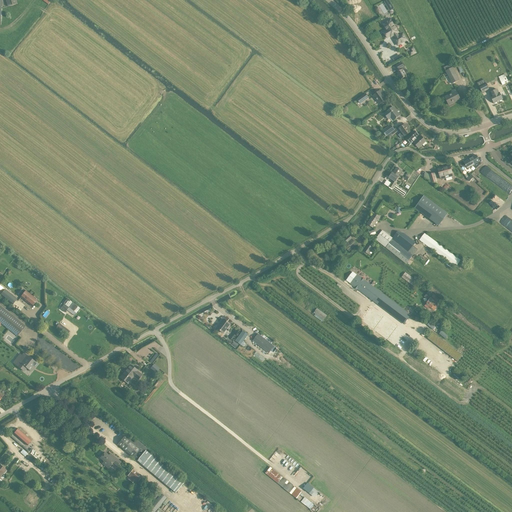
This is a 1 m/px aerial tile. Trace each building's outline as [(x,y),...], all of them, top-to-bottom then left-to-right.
[(397,46),(405,41),(401,35),(398,37),(397,34),(398,33),(390,20),(383,25),(387,31),(383,33),(387,38),(392,35),(393,36),(394,35),(396,38),(393,40),(397,46)] [(410,48),(412,51),(409,53),(410,56),(417,53),(413,46),(410,48)] [(413,85),(412,82),(403,67),(404,67),(402,63),(396,66),(398,70),(399,70),(400,71),(396,73),(400,80),(403,79),(408,88),(413,85)] [(452,68),(445,72),(452,84),(459,80),(452,68)] [(506,77),(500,80),(502,85),(508,82),(506,77)] [(489,89),(486,84),(479,87),(482,93),(489,89)] [(499,93),(497,90),(489,93),(491,97),(490,97),(494,104),(503,100),(499,93)] [(379,105),(386,100),(382,95),(383,95),(380,91),(373,96),(379,105)] [(449,105),(460,100),(456,92),(445,97),(449,105)] [(368,98),(365,94),(357,100),(360,104),(368,98)] [(392,122),(400,116),(393,108),(384,115),(388,120),(390,119),(392,122)] [(401,133),(398,135),(401,139),(404,137),(411,132),(405,125),(399,130),(401,133)] [(390,133),(394,130),(391,126),(382,132),(386,137),(388,135),(391,134),(390,133)] [(414,131),(406,139),(410,143),(411,143),(413,141),(413,142),(416,139),(415,139),(419,135),(414,131)] [(418,149),(426,142),(421,136),(414,143),(413,144),(418,149)] [(476,155),(473,157),(463,162),(467,169),(480,162),(476,155)] [(452,177),(452,174),(450,166),(438,169),(441,178),(445,177),(445,179),(452,177)] [(398,177),(402,171),(397,168),(393,174),(392,173),(388,178),(393,181),(391,184),(387,181),(384,185),(389,188),(389,187),(392,189),(395,186),(397,182),(396,181),(398,178),(398,177)] [(395,186),(392,189),(404,197),(406,193),(395,186)] [(448,214),(424,196),(415,209),(439,226),(448,214)] [(373,228),(380,218),(374,214),(367,225),(373,228)] [(393,238),(382,230),(375,240),(406,264),(413,256),(408,252),(416,242),(404,233),(397,232),(393,238)] [(455,267),(460,261),(424,234),(419,240),(455,267)] [(352,239),(351,238),(349,236),(344,240),(347,243),(348,243),(349,245),(353,241),(352,239)] [(370,256),(375,249),(368,245),(364,251),(370,256)] [(353,272),(346,280),(404,324),(411,315),(353,272)] [(405,272),(402,277),(412,285),(416,281),(405,272)] [(1,295),(12,305),(17,299),(5,290),(1,295)] [(37,300),(26,291),(21,297),(32,306),(37,300)] [(428,308),(429,307),(431,309),(432,308),(434,310),(437,307),(434,305),(435,304),(433,303),(434,301),(436,303),(441,297),(438,294),(436,296),(433,294),(434,293),(431,291),(431,292),(429,291),(426,294),(425,297),(429,300),(426,304),(424,306),(428,308)] [(71,307),(60,299),(57,303),(67,311),(71,307)] [(0,322),(17,336),(25,326),(0,305),(0,322)] [(317,309),(313,315),(322,322),(327,316),(317,309)] [(363,320),(402,348),(410,337),(371,309),(363,320)] [(223,333),(230,324),(223,319),(216,328),(223,333)] [(70,332),(59,324),(56,328),(67,336),(70,332)] [(243,331),(235,341),(240,345),(248,335),(243,331)] [(268,353),(274,347),(258,334),(253,341),(268,353)] [(441,350),(444,344),(429,334),(424,342),(435,350),(437,347),(441,350)] [(460,359),(467,348),(462,345),(455,356),(460,359)] [(460,400),(466,393),(408,353),(402,360),(460,400)] [(26,360),(22,356),(15,365),(23,371),(26,368),(30,371),(33,366),(35,367),(37,364),(28,357),(26,360)] [(138,380),(141,375),(136,371),(137,371),(129,364),(124,371),(125,372),(120,378),(127,383),(133,376),(138,380)] [(18,429),(14,434),(27,446),(32,441),(18,429)] [(125,436),(118,444),(133,457),(133,459),(136,461),(137,461),(176,492),(184,482),(145,451),(147,449),(136,439),(133,443),(125,436)] [(117,466),(121,462),(111,454),(109,456),(105,452),(100,458),(104,461),(102,463),(108,468),(113,463),(117,466)] [(302,492),(271,467),(265,473),(300,501),(302,498),(299,496),(302,492)] [(141,477),(133,470),(130,474),(133,477),(131,481),(134,484),(137,480),(138,481),(141,477)] [(314,488),(307,483),(303,489),(314,496),(318,490),(314,487),(314,488)] [(147,511),(154,511),(167,498),(162,493),(146,511),(147,511)] [(305,497),(301,502),(310,509),(314,505),(305,497)]
